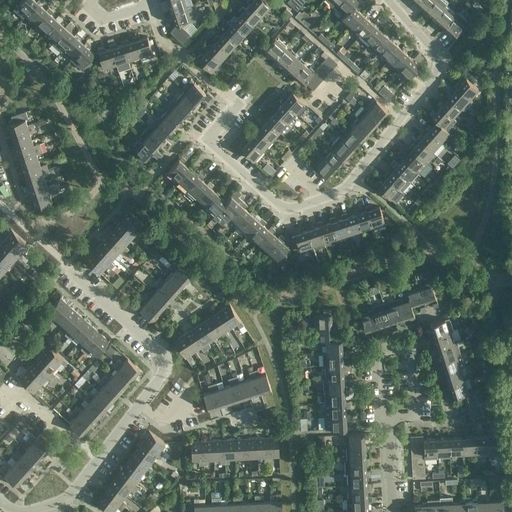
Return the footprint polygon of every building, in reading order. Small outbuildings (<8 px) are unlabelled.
[(20,0),(12,10),(22,19),(26,14),(38,0),(37,0),(36,2),(33,0),(20,0)] [(39,0),(38,0),(26,14),(35,23),(48,8),(48,7),(45,10),(40,6),(43,3),(39,0)] [(184,0),(167,0),(171,12),(186,7),(184,0)] [(253,0),(247,0),(247,1),(261,14),(262,14),(263,15),(266,11),(269,14),(275,8),(270,5),(264,0),(253,0)] [(357,0),(356,0),(340,0),(337,4),(347,12),(357,0)] [(353,6),(358,1),(357,0),(347,12),(342,18),(351,26),(362,14),(353,6)] [(416,0),(415,1),(424,10),(432,0),(416,0)] [(437,0),(432,0),(424,10),(434,18),(444,6),(437,0)] [(242,7),(238,11),(253,24),(261,14),(247,1),(246,2),(249,5),(245,9),(242,7)] [(444,6),(434,18),(443,26),(454,15),(444,6)] [(186,7),(171,12),(175,24),(190,19),(186,7)] [(48,8),(35,23),(45,31),(58,16),(57,15),(54,18),(49,14),(52,11),(48,8)] [(292,14),(285,8),(280,14),(287,19),(292,14)] [(233,16),(230,20),(245,33),(253,24),(238,11),(241,14),(236,19),(233,16)] [(302,15),(299,12),(295,17),(302,24),(309,16),(305,12),(302,15)] [(371,23),(362,14),(351,26),(360,34),(359,35),(360,35),(371,23)] [(454,15),(443,26),(453,35),(464,23),(454,15)] [(58,16),(45,31),(54,39),(67,24),(64,27),(59,23),(62,19),(58,16)] [(309,16),(302,24),(307,27),(313,20),(309,16)] [(245,33),(230,20),(225,25),(222,22),(218,27),(236,43),(245,33)] [(381,31),(371,23),(360,35),(357,38),(366,46),(369,44),(381,31)] [(67,24),(54,39),(63,48),(77,33),(76,33),(74,36),(68,31),(71,28),(67,24)] [(217,35),(213,39),(228,52),(236,43),(218,27),(224,33),(220,38),(217,35)] [(390,40),(381,31),(369,44),(373,47),(373,46),(380,52),(390,40)] [(77,33),(63,48),(73,56),(86,41),(85,41),(83,44),(78,40),(81,36),(77,33)] [(133,37),(139,56),(141,60),(153,55),(147,37),(140,39),(138,36),(133,37)] [(139,56),(133,37),(134,41),(128,43),(127,39),(121,41),(127,60),(139,56)] [(329,41),(324,37),(322,41),(326,45),(326,44),(331,48),(334,45),(329,41)] [(275,38),(264,50),(274,58),(284,46),(275,38)] [(208,44),(205,48),(219,62),(228,52),(213,39),(216,42),(211,47),(208,44)] [(400,48),(390,40),(380,52),(389,60),(400,48)] [(86,41),(73,56),(83,65),(93,53),(87,48),(90,45),(86,41)] [(127,60),(121,41),(122,45),(116,47),(115,43),(109,45),(115,64),(127,60)] [(103,68),(115,64),(109,45),(110,49),(104,51),(103,47),(97,49),(103,68)] [(284,46),(274,58),(283,67),(294,55),(284,46)] [(338,50),(339,50),(336,54),(341,58),(343,54),(346,50),(342,46),(338,50)] [(211,71),(219,62),(205,48),(204,49),(207,51),(199,61),(211,71)] [(409,57),(400,48),(389,60),(398,69),(409,57)] [(294,55),(283,67),(292,75),(303,63),(294,55)] [(328,55),(325,58),(324,60),(333,68),(337,63),(328,55)] [(419,65),(409,57),(398,69),(408,77),(419,65)] [(333,68),(324,60),(320,64),(329,72),(333,68)] [(303,63),(292,75),(302,84),(304,82),(308,77),(312,73),(313,72),(303,63)] [(329,72),(320,64),(316,68),(325,76),(329,72)] [(325,76),(316,68),(313,72),(312,73),(321,81),(325,76)] [(321,81),(312,73),(308,77),(317,85),(321,81)] [(317,85),(308,77),(304,82),(313,90),(317,85)] [(458,81),(454,85),(470,99),(473,95),(472,95),(478,89),(466,78),(461,84),(458,81)] [(181,90),(184,92),(199,106),(200,105),(197,102),(201,97),(204,100),(208,96),(190,80),(181,90)] [(384,85),(381,88),(378,91),(388,100),(394,93),(384,85)] [(470,99),(454,85),(454,86),(456,89),(452,93),(449,91),(446,95),(460,108),(461,109),(465,105),(467,107),(472,101),(470,99)] [(184,92),(176,102),(191,115),(192,114),(189,112),(193,107),(196,110),(199,106),(184,92)] [(307,105),(293,92),(284,102),(296,113),(299,115),(307,105)] [(353,96),(349,93),(345,98),(348,101),(349,100),(357,106),(360,103),(353,96)] [(460,108),(446,95),(445,95),(448,98),(444,103),(441,100),(437,104),(452,117),(460,108)] [(165,108),(166,110),(183,125),(183,124),(180,121),(184,116),(188,119),(191,115),(176,102),(173,99),(165,108)] [(388,111),(376,100),(367,110),(379,120),(388,111)] [(296,113),(284,102),(276,111),(288,122),(296,113)] [(452,117),(437,104),(437,105),(440,107),(436,112),(432,109),(429,114),(449,132),(444,126),(452,117)] [(379,120),(367,110),(364,107),(355,116),(359,119),(371,130),(379,120)] [(183,125),(166,110),(159,119),(156,116),(155,117),(174,134),(175,133),(172,130),(176,125),(179,128),(183,125)] [(7,124),(11,135),(34,127),(33,123),(27,125),(25,119),(27,118),(25,111),(11,116),(13,123),(7,124)] [(288,122),(276,111),(267,121),(279,131),(288,122)] [(449,132),(429,114),(428,114),(437,122),(432,127),(429,124),(426,128),(441,141),(449,132)] [(174,134),(155,117),(147,125),(150,128),(149,128),(166,143),(163,140),(168,135),(171,138),(174,134)] [(371,130),(359,119),(350,128),(362,139),(371,130)] [(279,131),(267,121),(259,130),(271,141),(279,131)] [(34,127),(11,135),(14,145),(32,140),(30,134),(35,132),(34,127)] [(166,143),(149,128),(147,132),(148,133),(143,139),(141,137),(140,137),(158,153),(158,152),(155,149),(159,144),(162,147),(166,143)] [(362,139),(350,128),(342,138),(354,148),(362,139)] [(441,141),(426,128),(425,129),(428,132),(424,136),(421,134),(417,137),(432,151),(441,141)] [(271,141),(259,130),(250,140),(262,150),(271,141)] [(354,148),(342,138),(339,135),(331,145),(334,147),(345,158),(354,148)] [(158,153),(140,137),(132,146),(134,148),(134,149),(146,159),(151,154),(154,157),(158,153)] [(432,151),(417,137),(417,138),(420,141),(415,146),(412,143),(409,147),(424,160),(432,151)] [(32,140),(14,145),(17,155),(44,147),(43,143),(39,144),(34,146),(32,140)] [(262,150),(250,140),(242,149),(254,160),(262,150)] [(44,147),(17,155),(21,166),(38,160),(36,154),(42,153),(42,151),(45,150),(44,147)] [(345,158),(334,147),(325,157),(337,167),(345,158)] [(424,160),(409,147),(408,148),(411,150),(407,155),(404,152),(400,156),(415,170),(424,160)] [(136,158),(138,155),(133,150),(130,153),(136,158)] [(181,156),(168,171),(165,174),(175,183),(177,180),(191,165),(190,164),(187,168),(182,163),(185,160),(181,156)] [(419,173),(415,170),(400,156),(400,157),(403,160),(399,164),(396,162),(392,166),(410,182),(419,173)] [(337,167),(325,157),(316,167),(328,177),(337,167)] [(38,160),(21,166),(24,176),(51,167),(47,168),(46,164),(40,166),(38,160)] [(195,169),(191,165),(177,180),(187,189),(200,174),(199,173),(197,176),(192,172),(195,169)] [(410,182),(392,166),(395,169),(390,174),(387,171),(383,175),(398,188),(402,191),(410,182)] [(51,167),(24,176),(27,186),(45,181),(43,175),(49,173),(49,172),(52,172),(51,167)] [(204,177),(200,174),(187,189),(186,189),(196,198),(196,197),(210,182),(209,181),(206,184),(201,180),(204,177)] [(398,188),(383,175),(386,178),(382,183),(379,180),(375,185),(390,198),(398,188)] [(45,181),(27,186),(31,196),(58,188),(58,187),(54,188),(53,185),(47,187),(45,181)] [(213,185),(210,182),(196,197),(206,205),(219,190),(218,190),(216,193),(211,189),(213,185)] [(58,188),(31,196),(34,207),(52,201),(50,195),(55,193),(59,192),(58,188)] [(219,190),(206,205),(204,208),(213,216),(226,202),(220,197),(223,194),(219,190)] [(238,197),(233,193),(226,202),(213,216),(214,216),(216,214),(222,218),(226,221),(227,220),(243,202),(243,201),(240,205),(235,200),(238,197)] [(247,205),(243,202),(227,220),(236,229),(237,228),(252,210),(249,213),(244,209),(247,205)] [(365,207),(366,211),(367,211),(372,226),(385,222),(380,206),(372,209),(371,205),(365,207)] [(367,211),(366,211),(360,213),(359,209),(353,211),(354,215),(355,215),(360,230),(372,226),(367,211)] [(256,214),(252,210),(237,228),(246,236),(248,234),(262,219),(261,218),(258,222),(253,217),(256,214)] [(129,212),(122,220),(142,239),(145,235),(138,229),(143,224),(129,212)] [(341,215),(342,219),(343,219),(348,234),(360,230),(355,215),(354,215),(348,217),(347,213),(341,215)] [(343,219),(342,219),(336,221),(335,217),(329,219),(330,223),(331,223),(336,237),(348,234),(343,219)] [(266,222),(262,219),(248,234),(258,242),(271,227),(268,230),(263,226),(266,222)] [(142,239),(122,220),(115,228),(128,240),(132,236),(137,240),(139,242),(142,239)] [(331,223),(330,223),(324,225),(323,221),(317,223),(318,227),(319,227),(324,241),(336,237),(331,223)] [(319,227),(318,227),(312,229),(311,225),(305,227),(306,231),(307,231),(314,250),(325,246),(324,241),(319,227)] [(275,231),(271,227),(258,242),(267,251),(281,236),(280,235),(277,238),(272,234),(275,231)] [(128,240),(115,228),(107,236),(126,253),(128,249),(124,245),(128,240)] [(301,254),(314,250),(307,231),(306,231),(300,233),(299,229),(293,231),(301,254)] [(27,244),(13,231),(5,239),(20,253),(27,244)] [(126,253),(107,236),(100,244),(114,256),(118,252),(122,256),(123,256),(128,260),(130,257),(126,253)] [(284,239),(281,236),(267,251),(266,252),(276,261),(282,254),(286,257),(292,250),(288,247),(288,248),(282,242),(284,239)] [(20,253),(5,239),(0,245),(0,249),(13,261),(20,253)] [(114,256),(100,244),(93,252),(111,269),(114,271),(117,268),(109,261),(114,256)] [(13,261),(0,249),(0,263),(5,269),(13,261)] [(253,260),(257,256),(254,254),(251,251),(248,254),(251,257),(250,257),(253,260)] [(111,269),(93,252),(85,261),(99,273),(104,268),(108,272),(111,269)] [(173,260),(170,264),(189,280),(196,272),(183,260),(178,265),(173,260)] [(189,280),(170,264),(167,267),(172,271),(168,276),(181,288),(189,280)] [(159,277),(156,280),(174,296),(181,288),(168,276),(164,281),(159,277)] [(174,296),(156,280),(153,283),(158,287),(153,292),(167,304),(174,296)] [(430,282),(418,286),(423,302),(435,298),(430,282)] [(418,286),(406,290),(411,306),(423,302),(418,286)] [(149,297),(145,293),(145,292),(142,290),(140,293),(142,295),(142,296),(160,312),(167,304),(153,292),(149,297)] [(407,295),(395,299),(403,322),(402,318),(408,316),(409,320),(415,318),(411,306),(406,290),(405,290),(407,295)] [(160,312),(142,296),(139,299),(143,303),(139,308),(152,321),(160,312)] [(49,319),(52,322),(68,304),(60,297),(48,310),(53,315),(49,319)] [(395,299),(383,303),(391,326),(390,322),(396,320),(397,324),(403,322),(395,299)] [(371,307),(373,312),(378,330),(379,330),(378,326),(384,324),(386,328),(391,326),(383,303),(371,307)] [(68,304),(52,322),(55,325),(59,321),(64,325),(76,311),(68,304)] [(230,305),(220,311),(230,326),(235,323),(239,328),(241,332),(245,329),(243,325),(230,305)] [(76,311),(64,325),(69,329),(64,334),(68,337),(84,319),(76,311)] [(230,326),(220,311),(211,317),(225,337),(228,335),(225,330),(230,326)] [(373,332),(378,330),(373,312),(360,316),(365,330),(372,328),(373,332)] [(313,315),(314,328),(331,327),(331,314),(313,315)] [(33,328),(34,327),(38,322),(32,316),(27,322),(33,328)] [(225,337),(211,317),(202,323),(212,338),(217,335),(221,340),(225,337)] [(84,319),(68,337),(66,340),(69,342),(75,335),(80,340),(92,326),(84,319)] [(444,319),(429,324),(432,331),(428,333),(429,338),(448,332),(444,319)] [(212,338),(202,323),(193,329),(208,352),(207,349),(210,347),(207,342),(212,338)] [(35,328),(42,334),(45,331),(38,325),(35,328)] [(92,326),(80,340),(85,344),(78,351),(82,354),(84,351),(100,333),(92,326)] [(331,327),(314,328),(315,341),(345,339),(332,339),(331,327)] [(208,352),(193,329),(184,335),(194,350),(199,346),(203,352),(203,351),(205,354),(208,352)] [(448,332),(429,338),(430,339),(434,337),(436,343),(432,345),(433,350),(455,343),(451,331),(448,332)] [(100,333),(84,351),(87,354),(91,350),(96,354),(109,341),(100,333)] [(194,350),(184,335),(175,341),(191,365),(195,363),(192,359),(189,353),(194,350)] [(345,339),(315,341),(324,340),(324,345),(326,345),(327,353),(346,352),(346,351),(341,351),(341,345),(345,344),(345,339)] [(455,343),(433,350),(434,350),(437,349),(439,355),(436,357),(437,362),(455,356),(460,354),(456,342),(455,343)] [(67,362),(49,346),(41,354),(55,367),(59,362),(64,366),(67,362)] [(346,352),(327,353),(322,353),(323,365),(346,364),(342,364),(342,357),(346,357),(346,352)] [(55,367),(41,354),(34,362),(56,382),(60,379),(56,375),(55,376),(51,371),(55,367)] [(455,356),(437,362),(438,362),(441,361),(443,367),(440,369),(441,374),(459,368),(455,356)] [(141,370),(127,358),(123,363),(118,359),(115,362),(134,378),(141,370)] [(56,382),(34,362),(27,370),(41,382),(45,386),(49,382),(50,382),(54,385),(56,382)] [(134,378),(115,362),(112,366),(117,370),(113,374),(126,387),(134,378)] [(346,364),(323,365),(323,366),(326,366),(326,370),(328,370),(328,378),(347,377),(347,376),(343,376),(342,370),(347,370),(346,364)] [(79,373),(74,368),(71,371),(76,377),(79,373)] [(459,368),(441,374),(445,373),(447,379),(443,381),(445,386),(463,380),(459,368)] [(257,369),(253,371),(260,394),(271,390),(265,373),(259,375),(257,369)] [(41,382),(27,370),(20,379),(38,395),(42,398),(45,395),(41,391),(41,392),(36,387),(41,382)] [(250,378),(244,380),(250,397),(260,394),(253,371),(248,372),(250,378)] [(230,384),(224,386),(229,404),(239,400),(232,377),(231,373),(227,375),(230,384)] [(126,387),(113,374),(108,379),(104,375),(101,378),(119,395),(126,387)] [(236,376),(232,377),(239,400),(250,397),(244,380),(238,382),(236,376)] [(347,377),(328,378),(326,378),(326,383),(328,383),(329,390),(329,391),(348,390),(348,389),(343,389),(343,382),(347,382),(347,377)] [(119,395),(101,378),(98,382),(102,386),(98,391),(112,403),(119,395)] [(463,380),(445,386),(449,385),(451,391),(447,393),(449,398),(478,389),(478,388),(467,392),(463,380)] [(209,391),(203,393),(208,411),(219,407),(210,381),(207,383),(207,385),(209,391)] [(216,382),(212,384),(211,381),(210,381),(219,407),(229,404),(224,386),(218,388),(216,382)] [(478,389),(449,398),(462,394),(465,406),(482,401),(478,389)] [(348,390),(329,391),(329,390),(324,391),(325,403),(348,402),(348,401),(344,401),(344,395),(348,395),(348,390)] [(112,403),(98,391),(94,395),(89,391),(86,395),(104,411),(112,403)] [(104,411),(86,395),(83,398),(88,402),(83,407),(97,419),(104,411)] [(482,401),(465,406),(466,406),(470,418),(486,413),(482,401)] [(348,402),(325,403),(325,416),(349,415),(349,414),(345,414),(344,407),(349,407),(348,402)] [(97,419),(83,407),(79,412),(75,407),(72,405),(69,408),(68,407),(90,427),(97,419)] [(90,427),(68,407),(65,410),(73,418),(69,423),(83,435),(90,427)] [(325,416),(324,416),(325,429),(345,428),(345,420),(349,420),(349,415),(325,416)] [(165,443),(150,432),(143,441),(167,459),(168,459),(170,456),(161,448),(165,443)] [(54,445),(40,433),(36,438),(31,434),(28,437),(47,453),(54,445)] [(368,433),(348,434),(349,447),(368,446),(368,445),(364,445),(364,439),(368,438),(368,433)] [(499,435),(486,436),(487,452),(487,451),(487,453),(492,452),(492,451),(500,451),(499,435)] [(277,436),(266,437),(268,461),(268,467),(272,467),(272,455),(278,454),(277,436)] [(474,436),(461,437),(462,454),(467,454),(467,452),(474,452),(474,436)] [(486,436),(474,436),(474,452),(475,452),(475,453),(480,453),(480,452),(487,452),(486,436)] [(47,453),(28,437),(25,440),(30,444),(26,449),(39,461),(47,453)] [(255,437),(245,438),(246,463),(251,462),(250,456),(256,456),(255,437)] [(266,437),(255,437),(256,456),(263,455),(263,462),(268,461),(266,437)] [(461,437),(448,438),(449,457),(450,457),(450,455),(462,454),(461,437)] [(245,438),(234,439),(235,457),(241,456),(242,463),(246,463),(245,438)] [(448,438),(435,439),(436,454),(437,454),(437,455),(441,455),(442,457),(449,457),(448,438)] [(223,439),(212,440),(213,458),(220,458),(220,464),(224,464),(223,439)] [(234,439),(223,439),(224,464),(229,463),(229,457),(235,457),(234,439)] [(435,439),(422,439),(423,442),(423,448),(424,454),(424,458),(437,457),(437,455),(437,454),(436,454),(435,439)] [(190,441),(191,448),(191,459),(198,459),(198,465),(199,470),(202,469),(202,465),(203,465),(201,440),(190,441)] [(212,440),(201,440),(203,465),(207,465),(207,458),(213,458),(212,440)] [(167,459),(143,441),(137,449),(151,460),(155,455),(164,462),(167,459)] [(39,461),(26,449),(21,454),(13,446),(10,449),(11,450),(32,470),(39,461)] [(368,446),(349,447),(346,447),(347,460),(369,458),(365,458),(365,451),(369,451),(368,446)] [(151,460),(137,449),(130,458),(150,473),(152,469),(147,465),(151,460)] [(32,470),(11,450),(8,453),(11,456),(15,461),(11,465),(25,478),(32,470)] [(150,473),(130,458),(124,466),(138,478),(142,473),(147,476),(150,473)] [(369,458),(347,460),(344,460),(345,472),(347,472),(370,471),(370,470),(366,470),(365,464),(369,464),(369,458)] [(25,478),(11,465),(7,470),(2,466),(0,468),(0,470),(17,486),(25,478)] [(138,478),(124,466),(117,475),(139,492),(142,494),(145,491),(139,486),(134,483),(138,478)] [(370,471),(347,472),(348,484),(345,485),(370,484),(370,483),(366,483),(366,476),(370,476),(370,471)] [(139,492),(117,475),(110,484),(125,495),(129,490),(134,494),(134,493),(136,495),(139,492)] [(125,495),(110,484),(104,492),(123,507),(124,507),(128,510),(131,507),(126,504),(121,500),(125,495)] [(370,484),(345,485),(345,490),(347,490),(347,497),(346,497),(346,498),(371,496),(371,495),(367,496),(367,489),(371,489),(370,484)] [(276,500),(270,500),(270,511),(281,511),(281,494),(280,490),(275,490),(276,500)] [(211,504),(205,504),(205,511),(216,511),(215,493),(215,491),(211,492),(211,504)] [(123,507),(104,492),(97,501),(111,511),(112,511),(116,507),(121,511),(123,507)] [(220,494),(215,493),(216,511),(227,511),(227,503),(220,503),(220,494)] [(193,495),(193,498),(194,511),(205,511),(205,504),(199,504),(198,498),(198,494),(193,495)] [(254,501),(248,502),(248,511),(259,511),(259,495),(254,495),(254,501)] [(263,495),(259,495),(259,511),(270,511),(270,500),(263,501),(263,495)] [(233,502),(227,503),(227,511),(237,511),(237,496),(232,496),(233,502)] [(241,496),(237,496),(237,511),(248,511),(248,502),(242,502),(241,496)] [(371,496),(346,498),(347,510),(338,510),(338,511),(367,509),(367,502),(371,501),(371,496)] [(490,498),(477,499),(477,511),(490,511),(490,501),(490,498)] [(472,502),(465,502),(465,511),(477,511),(477,499),(472,499),(472,502)] [(447,503),(440,504),(439,504),(439,511),(452,511),(452,503),(452,500),(447,501),(447,503)] [(460,503),(452,503),(452,511),(465,511),(465,502),(465,500),(460,500),(460,503)] [(503,511),(503,500),(490,501),(490,511),(503,511)] [(435,504),(427,504),(427,505),(427,511),(439,511),(439,504),(440,504),(440,501),(434,501),(435,504)] [(422,505),(414,505),(414,511),(427,511),(427,505),(427,504),(427,502),(422,502),(422,505)]
